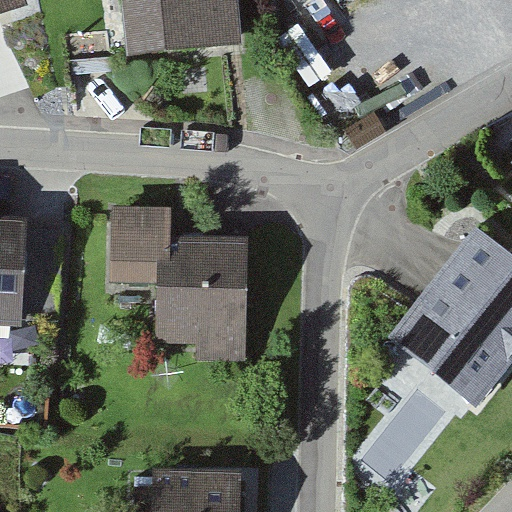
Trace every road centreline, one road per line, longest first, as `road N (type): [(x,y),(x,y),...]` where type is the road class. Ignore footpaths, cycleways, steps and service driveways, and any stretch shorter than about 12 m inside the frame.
road 1 (residential): [(338,208),(203,159),(0,148)]
road 2 (residential): [(338,208),(327,255),(326,511)]
road 3 (residential): [(511,89),(365,175),(338,208)]
